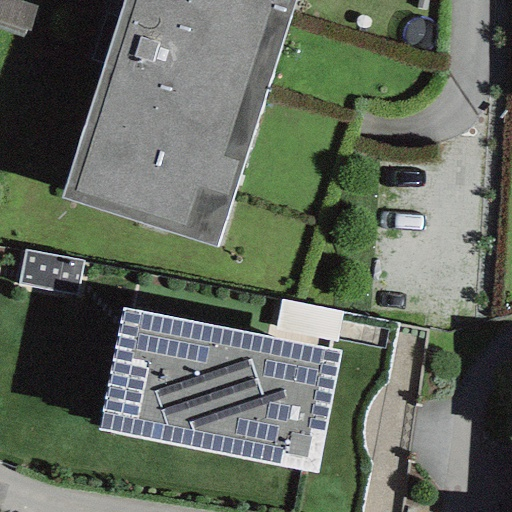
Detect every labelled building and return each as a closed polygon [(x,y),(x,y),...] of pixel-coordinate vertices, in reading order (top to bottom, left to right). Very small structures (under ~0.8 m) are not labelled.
[(39,9),(12,0),(0,0),(0,22),(31,33),(39,9)] [(217,249),(293,0),(121,0),(60,201),(217,249)] [(81,261),(23,250),(16,286),(74,297),(81,261)] [(341,313),(280,300),(274,329),(335,341),(341,313)] [(340,353),(122,309),(97,431),(315,475),(340,353)]
